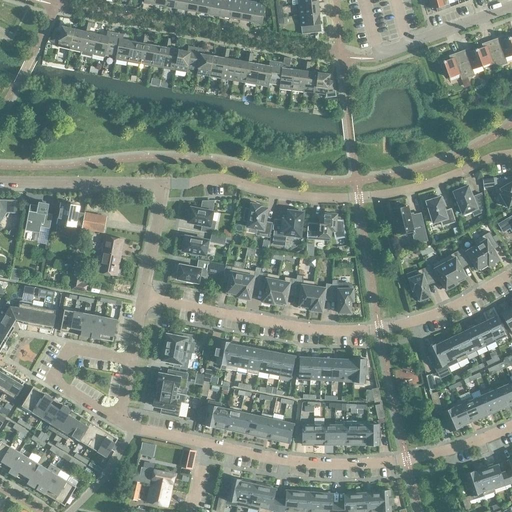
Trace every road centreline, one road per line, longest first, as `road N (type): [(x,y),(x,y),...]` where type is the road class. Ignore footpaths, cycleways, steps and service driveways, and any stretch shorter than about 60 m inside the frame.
road 1 (residential): [(121,421),(285,460),(355,464),(442,452),(511,426)]
road 2 (residential): [(143,298),(319,330),(379,329),(451,308),(511,272)]
road 3 (residential): [(162,184),(225,181),(357,197),(434,182),(511,153)]
road 4 (residential): [(130,360),(71,349),(55,375),(63,388),(121,421)]
road 5 (residential): [(0,182),(162,184)]
road 6 (residential): [(379,56),(511,7)]
